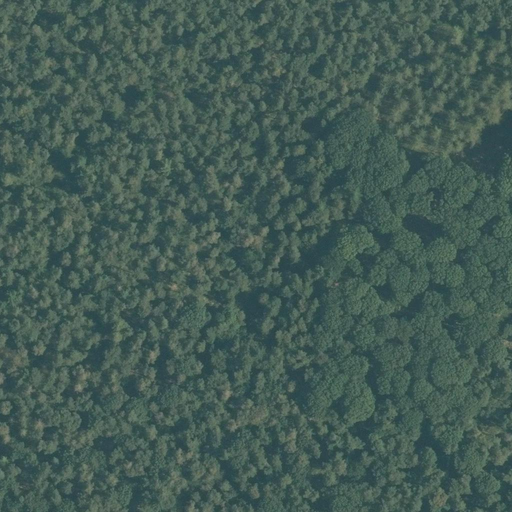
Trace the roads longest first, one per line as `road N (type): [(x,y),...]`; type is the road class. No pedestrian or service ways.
road 1 (track): [(45,511),(175,277),(511,414)]
road 2 (track): [(511,45),(382,0)]
